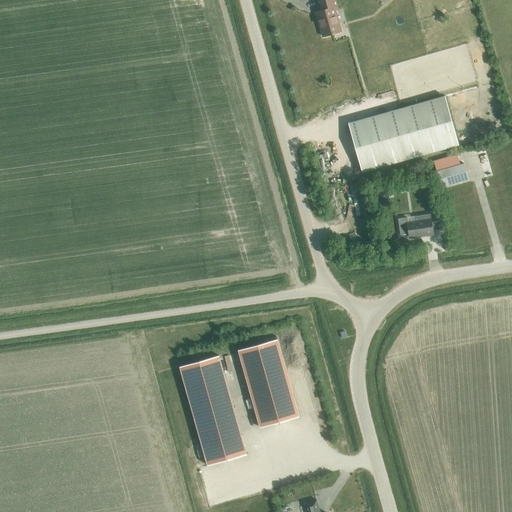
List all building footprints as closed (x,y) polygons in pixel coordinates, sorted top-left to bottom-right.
[(335,11),(338,10),(335,0),(322,0),(319,1),(321,11),(316,12),(323,36),(341,31),(335,11)] [(459,41),(461,63),(466,62),(466,65),(473,65),(470,40),(459,41)] [(348,123),(362,172),(459,145),(445,96),(401,108),(348,123)] [(435,172),(440,187),(469,179),(464,163),(435,172)] [(431,168),(420,171),(421,177),(432,175),(431,168)] [(370,201),(363,178),(359,180),(365,202),(370,201)] [(386,191),(377,193),(379,203),(389,201),(386,191)] [(408,217),(398,219),(400,234),(409,233),(410,238),(433,234),(433,230),(444,229),(442,215),(431,216),(430,214),(415,216),(416,221),(408,222),(408,217)] [(238,350),(260,427),(299,416),(286,368),(277,339),(238,350)] [(247,454),(220,355),(180,367),(207,465),(247,454)] [(320,511),(317,500),(304,503),(306,511),(320,511)]
